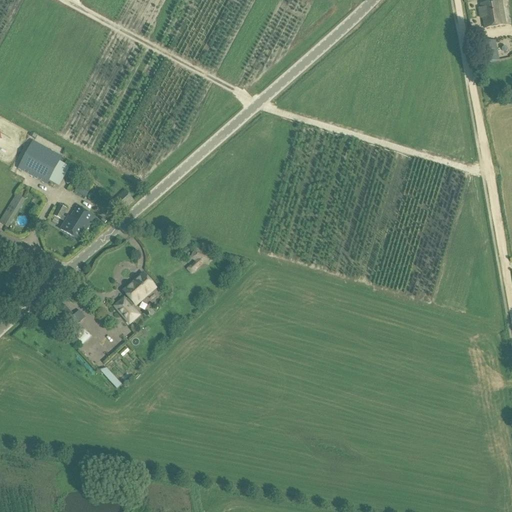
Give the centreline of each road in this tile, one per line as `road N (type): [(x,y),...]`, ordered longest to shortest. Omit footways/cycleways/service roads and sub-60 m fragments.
road 1 (unclassified): [(65,272),(372,0)]
road 2 (track): [(511,305),(455,0)]
road 3 (track): [(257,102),(63,0)]
